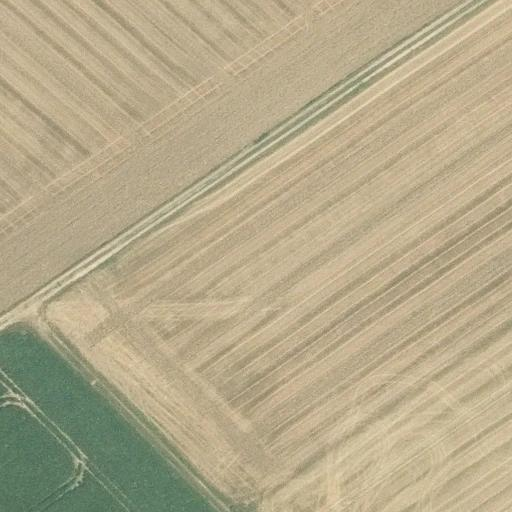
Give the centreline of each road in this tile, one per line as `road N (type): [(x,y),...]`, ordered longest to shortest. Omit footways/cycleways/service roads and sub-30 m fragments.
road 1 (track): [(0,350),(511,3)]
road 2 (track): [(36,324),(225,511)]
